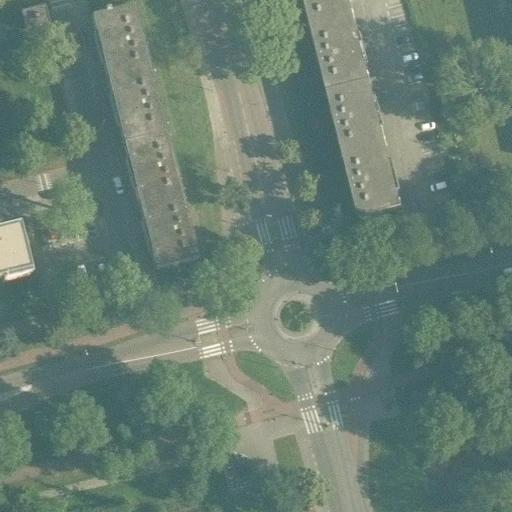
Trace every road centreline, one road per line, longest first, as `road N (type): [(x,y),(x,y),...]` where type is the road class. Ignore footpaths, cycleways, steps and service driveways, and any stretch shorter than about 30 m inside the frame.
road 1 (residential): [(429,226),(374,0)]
road 2 (residential): [(259,180),(212,0)]
road 3 (residential): [(99,168),(58,0)]
road 4 (tertiary): [(260,309),(129,358)]
road 5 (tertiary): [(332,324),(463,277)]
road 6 (tertiary): [(463,277),(325,295)]
road 7 (tertiary): [(129,358),(266,340)]
road 8 (tertiary): [(291,354),(335,465)]
